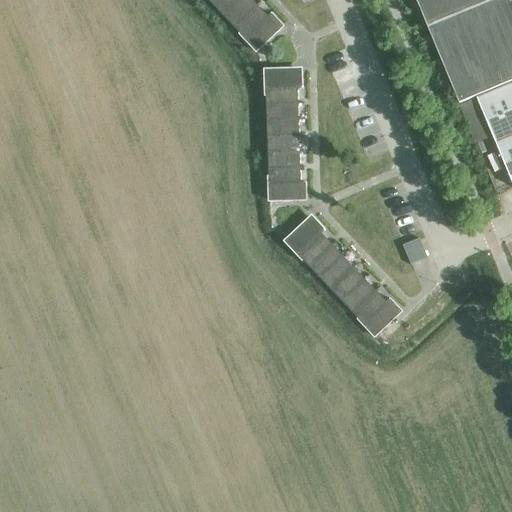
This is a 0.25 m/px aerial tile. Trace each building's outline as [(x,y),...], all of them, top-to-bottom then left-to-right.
[(241,0),(218,0),(213,5),(223,17),(241,0)] [(241,0),(223,17),(234,29),(258,7),(251,0),(241,0)] [(416,0),(428,28),(495,0),(416,0)] [(509,0),(498,0),(429,29),(459,105),(511,82),(511,2),(511,3),(509,0)] [(269,18),(268,18),(258,7),(234,29),(245,40),(269,18)] [(283,28),(272,16),(273,15),(272,14),(268,18),(269,18),(245,40),(257,52),(283,28)] [(266,90),(298,89),(303,89),(303,88),(302,88),(301,72),(265,73),(266,90)] [(511,85),(478,100),(511,181),(511,85)] [(298,105),(298,89),(266,90),(266,106),(298,105)] [(298,105),(266,106),(267,122),(299,121),(298,105)] [(267,122),(267,138),(299,137),(299,121),(267,122)] [(268,154),(300,153),(299,137),(267,138),(268,154)] [(269,170),(301,169),(300,153),(268,154),(269,170)] [(269,186),(301,185),(301,184),(301,169),(269,170),(269,186)] [(306,184),(301,184),(301,185),(269,186),(270,202),(306,201),(305,185),(306,185),(306,184)] [(287,244),(298,256),(322,234),(322,235),(326,231),(325,230),(324,231),(313,219),(287,244)] [(322,235),(322,234),(298,256),(309,268),(333,246),(322,235)] [(423,238),(406,245),(413,262),(430,255),(423,238)] [(309,268),(320,279),(344,257),(333,246),(309,268)] [(331,291),(354,269),(344,257),(320,279),(331,291)] [(354,269),(331,291),(342,303),(365,281),(354,269)] [(376,292),(365,281),(342,303),(353,314),(376,292)] [(364,326),(387,304),(376,292),(353,314),(364,326)] [(391,300),(387,304),(364,326),(375,338),(402,313),(391,302),(392,301),(391,300)]
